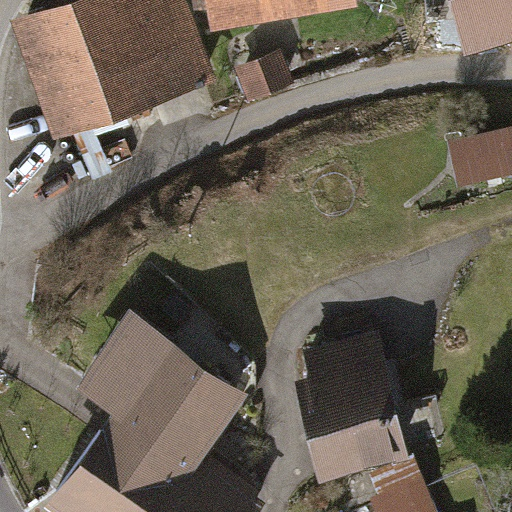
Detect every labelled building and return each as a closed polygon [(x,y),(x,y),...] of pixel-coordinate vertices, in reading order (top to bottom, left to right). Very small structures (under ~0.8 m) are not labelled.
[(72,0),(14,21),(54,135),(207,80),(178,0),(72,0)] [(196,0),(201,29),(347,9),(345,0),(196,0)] [(511,0),(445,0),(460,53),(511,39),(511,0)] [(276,49),(230,68),(244,102),(290,83),(276,49)] [(511,143),(450,150),(455,193),(511,186),(511,143)] [(356,160),(291,179),(308,237),(374,218),(356,160)] [(139,323),(89,390),(116,410),(54,494),(79,511),(140,511),(184,453),(230,389),(139,323)] [(379,345),(294,362),(299,387),(288,389),(307,487),(403,468),(379,345)] [(184,453),(140,511),(251,511),(256,506),(247,500),(260,482),(215,449),(202,466),(184,453)] [(424,511),(416,491),(365,511),(424,511)]
